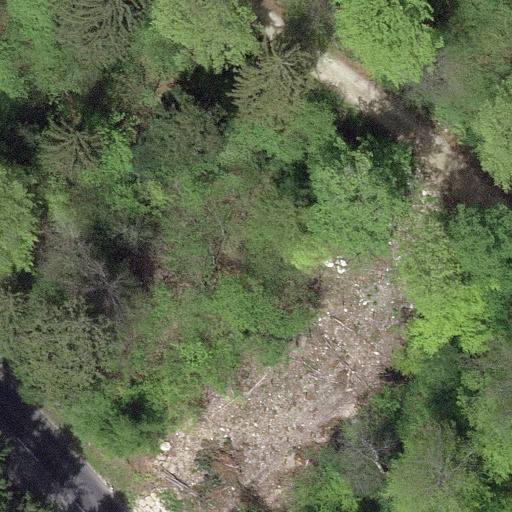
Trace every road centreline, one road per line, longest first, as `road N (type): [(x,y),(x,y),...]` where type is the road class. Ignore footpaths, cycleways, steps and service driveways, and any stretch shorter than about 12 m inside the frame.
road 1 (track): [(511,226),(225,0)]
road 2 (tertiary): [(0,417),(86,511)]
